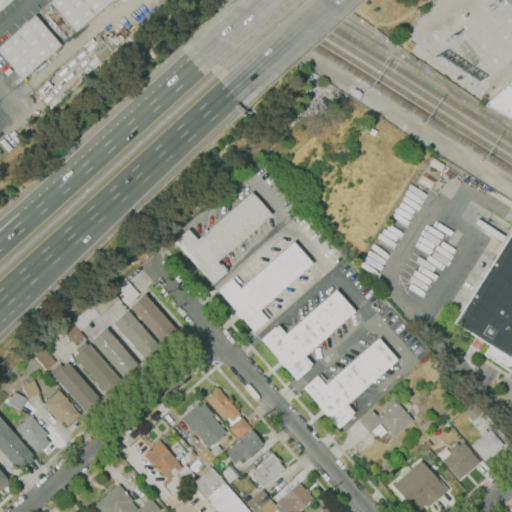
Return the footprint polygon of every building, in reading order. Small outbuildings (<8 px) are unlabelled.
[(0,0),(9,0),(0,8),(0,0)] [(110,0),(75,31),(49,2),(51,0),(110,0)] [(21,79),(0,54),(0,44),(33,15),(60,45),(21,79)] [(52,107),(49,103),(67,86),(66,85),(75,76),(76,77),(78,75),(78,74),(82,70),(82,71),(88,65),(87,64),(107,45),(112,51),(93,69),(92,68),(85,75),(86,75),(80,80),(81,81),(72,91),(70,89),(52,107)] [(511,119),(484,105),(511,80),(511,119)] [(41,95),(37,90),(47,81),(51,86),(41,95)] [(211,285),(174,242),(188,229),(189,231),(191,229),(199,238),(251,192),(270,214),(218,260),(219,261),(220,260),(225,266),(224,267),(227,269),(225,271),(226,272),(211,285)] [(511,366),(509,371),(483,355),(488,345),(483,342),(477,351),(469,345),(474,337),(453,323),(458,314),(456,313),(511,223),(511,366)] [(252,332),(217,291),(231,278),(231,279),(235,275),(243,284),(292,241),(311,263),(261,307),(263,310),(264,309),(270,316),(266,319),(267,319),(252,332)] [(127,305),(121,299),(124,296),(116,287),(125,278),(132,286),(139,294),(127,305)] [(91,306),(110,289),(119,299),(99,316),(99,315),(91,306)] [(295,380),(259,339),(273,327),(274,328),(277,325),(284,333),(334,289),(354,312),(303,355),(306,359),(307,358),(312,363),(308,367),(309,368),(295,380)] [(160,343),(129,307),(144,294),(175,330),(160,343)] [(71,322),(90,305),(91,306),(99,315),(79,331),(71,322)] [(144,360),(112,323),(127,310),(159,347),(144,360)] [(79,331),(84,337),(75,345),(61,329),(70,321),(71,322),(79,331)] [(122,378),(90,341),(105,328),(137,365),(122,378)] [(337,429),(301,388),(315,375),(316,376),(319,374),(320,373),(325,378),(324,379),(326,382),(377,338),(396,360),(345,404),(353,412),(350,415),(351,416),(337,429)] [(105,394),(72,357),(78,352),(75,349),(84,342),(86,345),(88,344),(120,381),(105,394)] [(46,370),(32,354),(41,346),(55,362),(46,370)] [(83,411),(51,375),(66,362),(98,398),(94,402),(95,403),(91,406),(90,405),(83,411)] [(27,398),(21,385),(33,380),(39,393),(27,398)] [(237,439),(227,428),(231,426),(225,419),(223,421),(203,398),(216,387),(217,388),(218,388),(221,392),(220,392),(239,414),(237,416),(239,418),(241,417),(250,428),(237,439)] [(67,426),(62,421),(59,423),(42,404),(58,390),(65,398),(66,397),(68,399),(66,400),(70,403),(71,402),(73,405),(72,405),(79,414),(67,426)] [(20,410),(8,403),(14,392),(27,399),(20,410)] [(393,437),(380,423),(379,424),(385,432),(380,437),(376,433),(374,435),(371,431),(368,433),(358,422),(371,410),(375,415),(393,399),(397,404),(412,420),(393,437)] [(471,421),(462,411),(473,400),(483,410),(471,421)] [(200,440),(201,439),(193,431),(192,432),(179,418),(196,403),(199,406),(203,403),(212,414),(210,416),(224,432),(221,435),(223,437),(211,447),(209,445),(207,448),(200,440)] [(36,453),(25,441),(23,443),(18,437),(20,435),(14,429),(30,415),(47,434),(44,437),(48,442),(36,453)] [(15,469),(0,451),(0,419),(34,458),(27,465),(24,462),(15,469)] [(233,464),(223,453),(232,444),(233,445),(250,429),(256,436),(257,436),(259,438),(258,439),(262,444),(255,451),(254,451),(253,452),(254,452),(245,459),(242,456),(233,464)] [(483,461),(470,446),(475,442),(474,441),(477,438),(478,439),(482,435),(481,434),(485,430),(486,432),(489,429),(504,446),(492,456),(491,454),(483,461)] [(171,496),(160,483),(166,478),(164,476),(163,477),(157,470),(156,471),(142,455),(149,450),(147,447),(151,444),(152,444),(158,439),(178,463),(177,463),(181,468),(184,465),(194,476),(171,496)] [(458,480),(441,460),(450,453),(448,450),(455,443),(458,446),(462,443),(479,462),(465,474),(465,473),(458,480)] [(214,457),(205,465),(196,455),(205,447),(214,457)] [(261,488),(249,474),(255,468),(254,468),(271,453),(276,458),(277,457),(281,461),(278,463),(284,469),(261,488)] [(424,504),(415,511),(391,485),(419,460),(436,479),(437,478),(447,490),(439,496),(426,507),(424,504)] [(228,483),(220,473),(230,464),(238,474),(228,483)] [(196,479),(210,467),(225,484),(226,483),(248,509),(247,510),(248,511),(214,511),(206,501),(205,502),(202,499),(201,500),(198,497),(200,495),(190,484),(192,482),(191,481),(195,477),(196,479)] [(0,472),(6,479),(5,480),(8,483),(0,490),(0,472)] [(284,511),(276,502),(281,498),(281,497),(298,483),(304,489),(305,489),(309,493),(308,494),(312,498),(305,505),(300,510),(299,509),(296,511),(284,511)] [(157,511),(98,511),(93,506),(118,484),(132,500),(130,502),(137,509),(149,498),(160,510),(157,511)] [(254,511),(246,502),(261,489),(269,499),(254,511)] [(254,511),(269,499),(277,508),(272,511),(254,511)]
